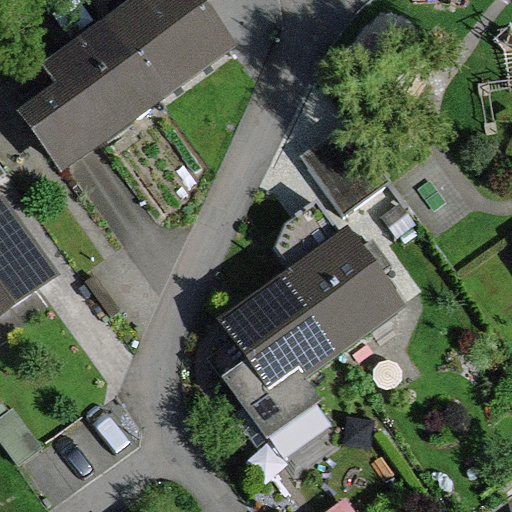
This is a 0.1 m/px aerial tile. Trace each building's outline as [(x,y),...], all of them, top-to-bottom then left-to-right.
[(134,0),(98,26),(149,105),(227,50),(191,0),(134,0)] [(149,105),(98,26),(44,63),(57,81),(22,106),(64,165),(149,105)] [(0,311),(52,274),(0,201),(0,180),(6,176),(0,166),(0,311)] [(349,231),(284,276),(338,356),(404,311),(349,231)] [(284,276),(218,321),(273,400),(338,356),(284,276)] [(363,511),(354,500),(338,511),(363,511)]
